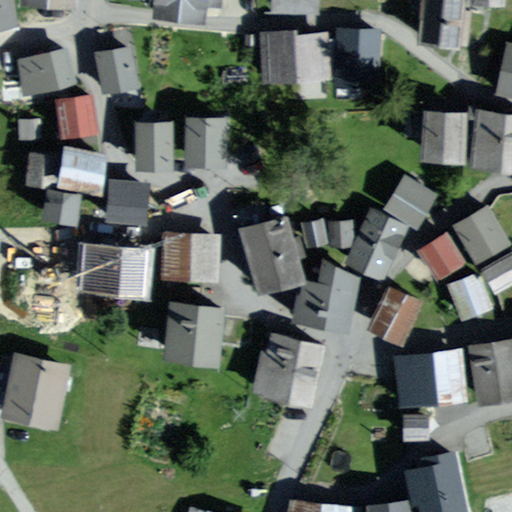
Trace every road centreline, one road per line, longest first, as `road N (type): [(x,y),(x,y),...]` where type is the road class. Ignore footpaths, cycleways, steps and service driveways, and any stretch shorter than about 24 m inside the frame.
road 1 (residential): [(82,25),(115,164),(207,202),(228,237),(239,300),(289,326),(348,337)]
road 2 (residential): [(511,98),(498,96),(381,10),(227,23),(114,15),(82,25)]
road 3 (residential): [(511,412),(450,436),(365,495),(285,489)]
road 4 (residential): [(511,184),(434,213),(348,337)]
road 5 (residential): [(348,337),(389,350),(511,326)]
road 6 (residential): [(348,337),(285,489)]
